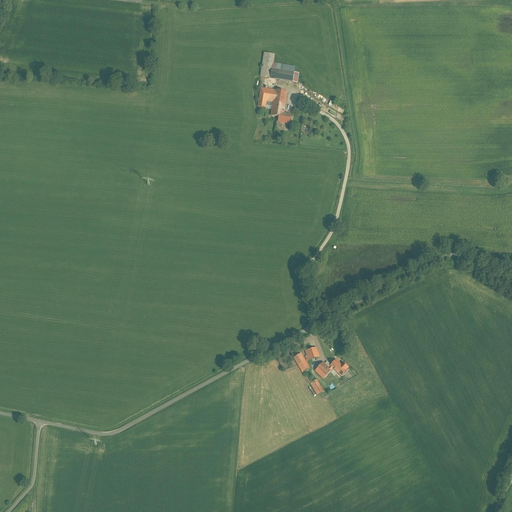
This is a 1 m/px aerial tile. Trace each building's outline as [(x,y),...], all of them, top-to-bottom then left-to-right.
[(265,53),(260,78),(293,84),(295,68),(276,65),(277,57),(265,53)] [(273,104),(285,106),(287,93),(261,88),(258,107),(265,108),(266,102),(271,103),(271,104),(273,104)] [(283,118),(284,114),(285,106),(273,104),(271,116),(279,118),(283,118)] [(290,116),(284,114),(283,118),(279,118),(279,122),(289,124),(290,116)] [(316,347),(305,352),(308,361),(319,359),(316,347)] [(303,354),(294,358),(317,397),(325,393),(318,380),(314,381),(308,372),(312,369),(303,354)] [(323,363),(315,372),(325,380),(332,374),(335,377),(338,374),(342,378),(352,370),(343,362),(341,364),(337,359),(328,367),(323,363)]
